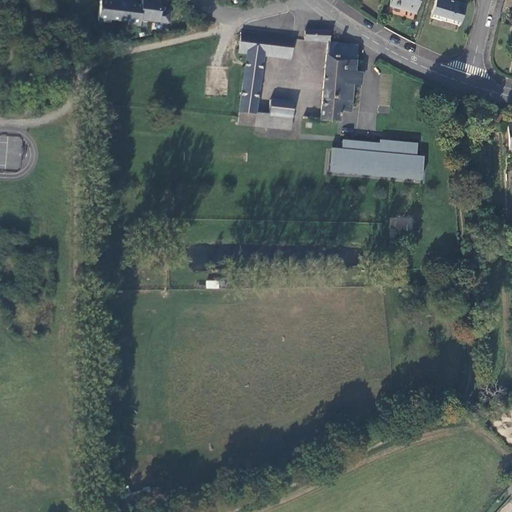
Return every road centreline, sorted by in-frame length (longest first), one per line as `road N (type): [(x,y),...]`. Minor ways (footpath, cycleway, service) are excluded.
road 1 (residential): [(326,8),(393,51),(468,83)]
road 2 (residential): [(208,0),(232,15),(326,8)]
